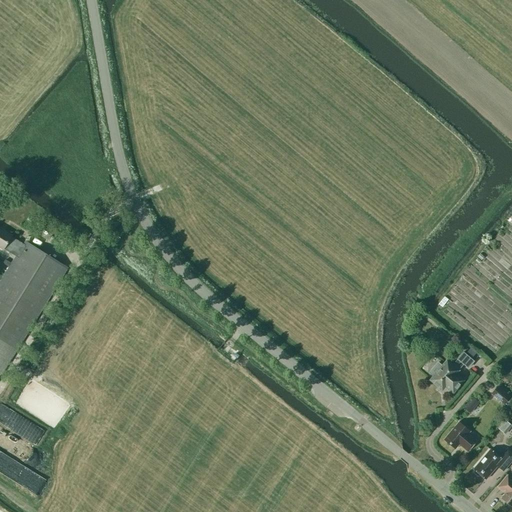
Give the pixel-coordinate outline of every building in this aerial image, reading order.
[(16,256),(0,281),(0,377),(67,268),(25,241),(23,244),(11,237),(12,236),(0,228),(0,247),(3,249),(4,248),(16,256)] [(444,297),(438,304),(442,307),(448,300),(444,297)] [(470,347),(468,350),(467,351),(467,352),(472,357),(476,352),(470,347)] [(453,393),(463,381),(455,374),(458,370),(463,364),(468,368),(473,361),(462,352),(457,359),(452,365),(446,360),(442,366),(437,362),(429,373),(433,376),(430,380),(442,390),(445,386),(453,393)] [(491,394),(503,404),(509,396),(497,386),(491,394)] [(479,402),(472,397),(463,407),(470,413),(479,402)] [(511,425),(505,420),(498,429),(504,434),(511,425)] [(443,439),(455,449),(459,444),(461,446),(467,452),(476,441),(468,434),(470,431),(458,422),(443,439)] [(503,471),(511,460),(511,453),(507,449),(499,457),(490,449),(473,469),(474,470),(474,473),(477,476),(480,475),(485,479),(497,466),(503,471)] [(501,498),(511,507),(511,506),(511,479),(507,475),(497,487),(505,493),(501,498)]
